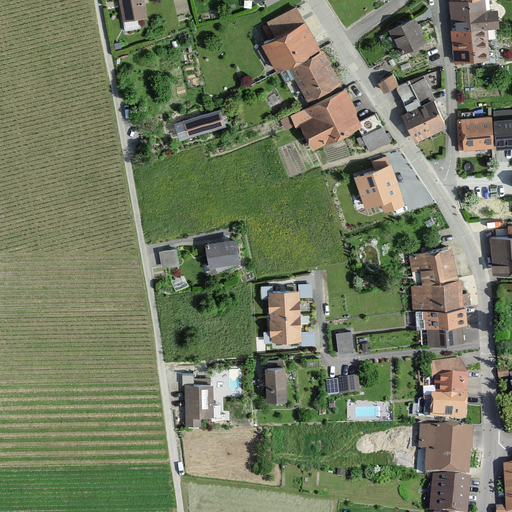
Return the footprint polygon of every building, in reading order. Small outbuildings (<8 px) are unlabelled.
[(143,0),(118,0),(123,22),(147,17),(143,0)] [(449,0),(453,63),(490,60),(487,27),(501,26),(499,8),(486,8),(485,0),(449,0)] [(321,51),(296,6),(265,22),(274,38),(263,44),(278,72),(289,66),(308,101),(342,82),(324,49),(321,51)] [(414,17),(388,31),(402,55),(427,41),(414,17)] [(407,111),(402,114),(416,142),(448,126),(428,86),(439,80),(433,69),(398,87),(392,75),(379,82),(384,93),(395,87),(407,111)] [(344,89),(289,116),(295,128),(301,125),(313,150),(362,126),(344,89)] [(220,111),(183,122),(188,136),(226,124),(220,111)] [(493,115),(460,118),(463,149),(495,146),(495,150),(511,148),(511,117),(493,119),(493,115)] [(385,124),(372,128),(378,144),(391,140),(385,124)] [(405,201),(401,192),(403,191),(391,160),(354,174),(365,205),(380,199),(384,209),(405,201)] [(508,237),(490,238),(492,273),(511,272),(511,226),(508,226),(508,237)] [(236,237),(206,242),(210,266),(240,261),(236,237)] [(452,246),(408,255),(410,271),(421,270),(423,283),(410,284),(413,309),(462,304),(462,277),(459,278),(452,246)] [(176,248),(159,251),(162,266),(178,263),(176,248)] [(299,289),(269,291),(271,340),(301,339),(299,289)] [(452,307),(423,311),(427,346),(465,342),(463,325),(469,325),(467,306),(452,307)] [(351,332),(336,333),(337,354),(353,352),(351,332)] [(304,366),(321,366),(320,356),(304,356),(304,366)] [(434,362),(432,398),(431,421),(467,423),(468,376),(458,361),(434,362)] [(286,367),(266,368),(267,400),(287,399),(286,367)] [(358,379),(338,380),(339,397),(359,395),(358,379)] [(213,384),(185,384),(185,426),(202,426),(202,417),(213,417),(213,384)] [(473,431),(420,428),(419,451),(426,451),(425,475),(471,477),(473,431)] [(505,507),(494,507),(494,511),(511,511),(511,466),(503,467),(505,507)] [(467,511),(471,481),(433,478),(429,511),(467,511)]
